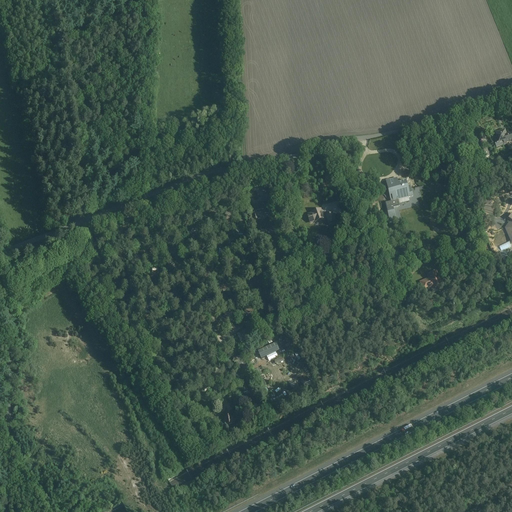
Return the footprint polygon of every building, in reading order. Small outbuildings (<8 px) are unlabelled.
[(511,131),(504,135),(502,131),(495,133),(497,139),(495,140),(496,143),(503,141),(504,143),(511,140),(511,131)] [(480,160),(490,156),(487,148),(477,152),(480,160)] [(398,200),(413,197),(411,186),(408,187),(406,181),(398,182),(397,178),(386,181),(390,202),(386,203),(390,221),(396,219),(394,208),(400,206),(398,200)] [(269,213),(269,208),(268,202),(266,203),(266,201),(254,203),(255,211),(261,210),(264,209),(265,213),(269,213)] [(314,212),(315,213),(307,215),(310,223),(314,222),(324,219),(320,210),(314,212)] [(332,214),(326,216),(329,224),(335,222),(332,214)] [(430,279),(421,283),(424,290),(433,286),(434,289),(438,287),(437,286),(441,285),(441,284),(437,274),(429,278),(430,279)] [(249,328),(239,332),(240,332),(243,340),(243,341),(245,340),(246,342),(249,340),(249,338),(253,336),(249,328)] [(261,359),(279,351),(275,343),(258,351),(261,359)] [(225,425),(233,424),(232,417),(224,418),(225,425)] [(163,474),(162,475),(169,487),(174,496),(174,495),(174,494),(184,488),(184,487),(173,493),(171,488),(169,485),(167,482),(178,476),(178,475),(167,481),(163,474)] [(126,511),(119,497),(118,497),(122,504),(111,510),(111,511),(122,505),(123,507),(125,511),(126,511)]
